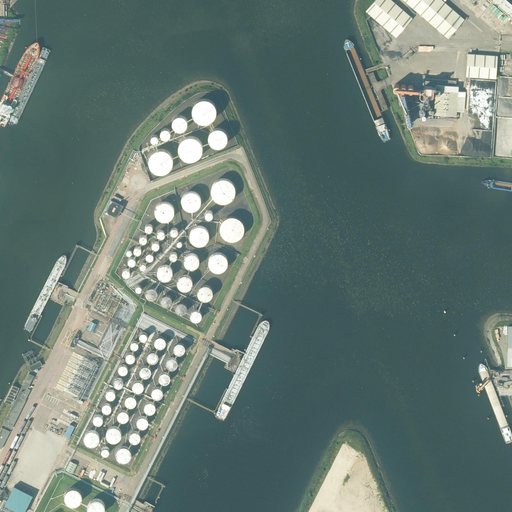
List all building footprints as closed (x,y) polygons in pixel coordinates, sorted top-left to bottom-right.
[(412,18),(391,0),(374,0),(366,11),(396,37),(412,18)] [(465,19),(443,0),(403,0),(448,38),(455,30),(465,19)] [(459,0),(498,34),(511,18),(489,0),(459,0)] [(511,4),(507,0),(491,0),(511,17),(511,4)] [(497,56),(467,54),(466,76),(496,78),(497,56)] [(425,84),(433,84),(433,86),(426,85),(424,86),(423,87),(423,88),(420,88),(420,91),(423,91),(423,93),(423,94),(424,95),(425,95),(430,96),(431,96),(432,95),(433,95),(433,93),(436,93),(434,115),(456,116),(459,86),(456,86),(456,81),(426,78),(425,84)] [(199,100),(198,101),(197,101),(196,102),(195,103),(195,104),(194,105),(193,106),(193,107),(193,108),(193,109),(193,110),(193,112),(193,113),(193,114),(193,115),(194,116),(194,117),(195,118),(196,119),(197,120),(199,121),(200,122),(201,122),(202,122),(203,123),(204,123),(205,123),(206,123),(208,122),(209,122),(210,122),(211,121),(212,120),(213,120),(213,119),(214,118),(215,117),(215,116),(216,115),(216,113),(216,112),(216,111),(216,110),(216,109),(216,108),(215,107),(215,106),(214,104),(213,103),(212,102),(211,101),(210,100),(209,100),(208,99),(207,99),(206,99),(205,99),(203,99),(202,99),(201,99),(200,100),(199,100)] [(176,117),(175,117),(174,118),(174,119),(173,120),(173,121),(173,122),(172,122),(172,123),(173,124),(173,125),(173,126),(173,127),(174,127),(174,128),(175,128),(175,129),(176,129),(177,129),(177,130),(178,130),(179,130),(180,130),(181,130),(182,130),(183,130),(184,129),(185,128),(186,127),(186,126),(187,125),(187,124),(187,123),(187,122),(187,121),(187,120),(186,120),(186,119),(185,118),(185,117),(184,117),(183,116),(182,116),(181,116),(180,116),(179,116),(178,116),(177,116),(176,117)] [(162,129),(162,130),(161,130),(161,131),(161,132),(160,133),(161,134),(161,135),(161,136),(162,136),(162,137),(163,137),(164,138),(165,138),(166,138),(167,138),(168,137),(169,137),(169,136),(170,135),(170,134),(170,133),(170,132),(170,131),(169,130),(169,129),(168,129),(167,128),(166,128),(165,128),(164,128),(163,129),(162,129)] [(214,129),(213,130),(212,130),(211,131),(211,132),(210,133),(209,134),(209,135),(209,136),(209,137),(209,138),(209,139),(209,140),(209,141),(210,142),(211,143),(211,144),(212,145),(213,145),(213,146),(214,146),(215,147),(216,147),(217,147),(218,147),(219,147),(220,147),(221,147),(222,147),(222,146),(223,146),(224,145),(225,145),(225,144),(226,143),(227,142),(227,141),(228,140),(228,139),(228,138),(228,137),(228,136),(228,135),(227,134),(226,133),(226,132),(225,131),(224,130),(223,130),(222,129),(221,128),(220,128),(219,128),(218,128),(217,128),(216,128),(215,129),(214,129)] [(191,160),(193,160),(194,160),(195,159),(196,159),(197,158),(198,158),(199,157),(200,156),(200,155),(201,154),(202,153),(202,152),(202,151),(202,149),(203,148),(202,147),(202,146),(202,145),(202,144),(201,143),(201,142),(200,141),(199,140),(198,139),(197,138),(196,138),(195,137),(194,137),(193,136),(192,136),(190,136),(189,136),(188,137),(187,137),(186,137),(185,138),(184,138),(183,139),(182,140),(181,141),(180,142),(180,143),(179,144),(179,145),(179,146),(179,147),(179,148),(179,149),(179,151),(179,152),(179,153),(180,154),(181,155),(181,156),(182,157),(183,158),(184,158),(185,159),(186,159),(187,160),(188,160),(189,160),(191,160)] [(149,165),(150,166),(150,167),(151,168),(152,169),(153,170),(154,171),(155,171),(156,172),(157,172),(158,173),(159,173),(160,173),(161,173),(163,173),(164,173),(165,172),(166,172),(167,171),(168,171),(169,170),(170,169),(170,168),(171,167),(172,166),(172,165),(172,164),(173,163),(173,162),(173,160),(173,159),(172,158),(172,157),(171,156),(171,155),(170,154),(169,153),(169,152),(168,151),(167,151),(166,150),(165,150),(163,149),(162,149),(161,149),(160,149),(159,149),(158,149),(157,150),(155,150),(154,151),(153,151),(153,152),(152,153),(151,154),(150,155),(150,156),(149,157),(149,158),(149,159),(149,161),(149,162),(149,163),(149,164),(149,165)] [(213,197),(214,198),(215,199),(216,200),(217,200),(218,201),(219,201),(220,202),(221,202),(222,202),(223,202),(225,202),(226,202),(227,202),(228,202),(229,201),(230,201),(231,200),(232,199),(233,198),(233,197),(234,196),(235,195),(235,194),(235,193),(236,192),(236,191),(236,190),(235,188),(235,187),(235,186),(234,185),(234,184),(233,183),(232,182),(232,181),(231,181),(230,180),(229,179),(228,179),(226,179),(225,179),(224,178),(223,178),(222,179),(221,179),(219,179),(218,180),(217,180),(216,181),(215,182),(215,183),(214,183),(213,184),(213,185),(212,187),(212,188),(212,189),(212,190),(212,191),(212,192),(212,194),(212,195),(213,196),(213,197)] [(185,193),(184,194),(184,195),(183,195),(183,196),(183,197),(182,198),(182,199),(182,200),(182,201),(182,202),(182,203),(183,203),(183,204),(183,205),(184,206),(185,207),(186,208),(187,209),(188,209),(189,210),(190,210),(191,210),(192,210),(193,210),(194,210),(195,209),(196,209),(197,208),(198,208),(198,207),(199,206),(200,206),(200,205),(200,204),(201,203),(201,202),(201,201),(201,200),(201,199),(201,198),(200,198),(200,197),(200,196),(199,195),(199,194),(198,194),(197,193),(196,193),(196,192),(195,192),(194,191),(193,191),(192,191),(191,191),(190,191),(189,191),(188,192),(187,192),(186,193),(185,193)] [(111,200),(105,212),(117,218),(123,206),(111,200)] [(159,204),(158,204),(157,205),(157,206),(156,207),(156,208),(155,209),(155,210),(155,211),(155,212),(155,213),(156,214),(156,215),(156,216),(157,216),(157,217),(158,218),(159,218),(159,219),(160,219),(161,220),(162,220),(163,220),(164,220),(165,221),(166,220),(167,220),(168,220),(169,219),(170,219),(171,218),(172,217),(173,216),(174,215),(174,214),(174,213),(174,212),(174,211),(174,210),(174,209),(174,208),(173,207),(173,206),(172,205),(171,204),(170,203),(169,203),(168,202),(167,202),(166,202),(165,202),(164,202),(163,202),(162,202),(161,202),(160,203),(159,203),(159,204)] [(226,218),(225,219),(224,220),(224,221),(223,222),(222,223),(222,224),(221,225),(221,226),(221,227),(221,228),(221,230),(221,231),(221,232),(222,233),(222,234),(223,235),(224,236),(225,237),(225,238),(226,238),(227,239),(228,239),(229,240),(231,240),(232,240),(233,240),(234,240),(235,240),(236,240),(238,239),(239,239),(240,238),(241,238),(241,237),(242,236),(243,235),(244,234),(244,233),(244,232),(245,231),(245,229),(245,228),(245,227),(245,226),(244,225),(244,224),(243,223),(243,222),(242,221),(241,220),(240,219),(239,218),(238,218),(237,217),(236,217),(235,217),(234,216),(233,216),(232,216),(230,217),(229,217),(228,217),(227,218),(226,218)] [(193,228),(193,229),(192,230),(192,231),(191,231),(191,232),(191,233),(191,234),(190,235),(190,236),(191,237),(191,238),(191,239),(192,240),(192,241),(193,242),(194,242),(194,243),(195,243),(196,244),(197,244),(198,244),(199,245),(200,245),(201,245),(202,244),(203,244),(204,244),(205,243),(206,243),(206,242),(207,241),(208,241),(208,240),(208,239),(209,238),(209,237),(209,236),(209,235),(209,234),(209,233),(209,232),(208,231),(208,230),(207,230),(207,229),(206,228),(205,228),(205,227),(204,227),(203,226),(202,226),(201,226),(200,226),(199,226),(198,226),(197,226),(196,226),(196,227),(195,227),(194,228),(193,228)] [(186,256),(186,257),(185,257),(185,258),(185,259),(185,260),(185,261),(185,262),(185,263),(185,264),(186,264),(186,265),(187,266),(188,267),(189,267),(189,268),(190,268),(191,268),(192,268),(193,268),(194,268),(195,267),(196,267),(197,266),(198,265),(199,264),(199,263),(199,262),(199,261),(199,260),(199,259),(199,258),(198,257),(198,256),(197,256),(197,255),(196,254),(195,254),(194,254),(193,253),(192,253),(191,253),(190,254),(189,254),(188,254),(188,255),(187,255),(187,256),(186,256)] [(211,256),(211,257),(210,258),(210,259),(210,260),(210,261),(210,262),(210,263),(210,264),(210,265),(211,266),(211,267),(211,268),(212,268),(213,269),(213,270),(214,270),(215,271),(216,271),(217,271),(218,271),(218,272),(219,272),(220,272),(221,271),(222,271),(223,271),(224,270),(225,270),(225,269),(226,269),(227,268),(227,267),(228,266),(228,265),(228,264),(229,263),(229,262),(229,261),(228,260),(228,259),(228,258),(227,258),(227,257),(226,256),(226,255),(225,255),(224,254),(223,254),(222,253),(221,253),(220,253),(219,253),(218,253),(217,253),(216,253),(215,254),(214,254),(213,255),(212,256),(211,256)] [(159,268),(158,269),(158,270),(158,271),(158,272),(158,273),(158,274),(158,275),(159,275),(159,276),(159,277),(160,277),(160,278),(161,278),(162,278),(162,279),(163,279),(164,279),(165,279),(166,279),(167,279),(168,279),(169,278),(170,278),(171,277),(171,276),(172,276),(172,275),(172,274),(172,273),(173,273),(172,272),(172,271),(172,270),(172,269),(171,268),(171,267),(170,267),(169,266),(168,265),(167,265),(166,265),(165,265),(164,265),(163,265),(162,266),(161,266),(160,267),(159,268)] [(179,279),(178,280),(178,281),(178,282),(178,283),(178,284),(178,285),(179,286),(179,287),(180,287),(180,288),(181,288),(181,289),(182,289),(183,289),(183,290),(184,290),(185,290),(186,290),(187,290),(188,290),(188,289),(189,289),(190,288),(191,288),(191,287),(192,287),(192,286),(192,285),(193,284),(193,283),(193,282),(193,281),(192,280),(192,279),(192,278),(191,278),(191,277),(190,277),(189,276),(188,276),(187,275),(186,275),(185,275),(184,275),(183,275),(182,276),(181,276),(180,277),(179,278),(179,279)] [(200,289),(199,289),(199,290),(199,291),(198,292),(198,293),(199,294),(199,295),(199,296),(200,297),(201,298),(202,299),(203,299),(204,300),(205,300),(206,300),(207,300),(208,300),(209,299),(210,299),(210,298),(211,298),(211,297),(212,297),(212,296),(213,295),(213,294),(213,293),(213,292),(213,291),(213,290),(212,289),(212,288),(211,287),(210,287),(210,286),(209,286),(208,286),(207,285),(206,285),(205,285),(204,285),(204,286),(203,286),(202,286),(201,287),(200,288),(200,289)] [(148,288),(148,289),(147,290),(147,291),(146,292),(146,293),(146,294),(147,294),(147,295),(147,296),(148,297),(149,297),(149,298),(150,298),(151,298),(152,298),(153,298),(154,298),(155,297),(156,297),(156,296),(157,296),(157,295),(157,294),(157,293),(157,292),(157,291),(157,290),(156,290),(156,289),(155,289),(155,288),(154,288),(153,287),(152,287),(151,287),(150,288),(149,288),(148,288)] [(163,296),(162,296),(162,297),(162,298),(161,298),(161,299),(161,300),(161,301),(161,302),(162,303),(163,304),(163,305),(164,305),(165,305),(166,306),(167,306),(168,305),(169,305),(170,305),(170,304),(171,304),(171,303),(172,302),(172,301),(172,300),(172,299),(172,298),(171,297),(171,296),(170,296),(169,295),(168,295),(167,295),(166,295),(165,295),(164,295),(163,296)] [(177,304),(177,305),(176,306),(176,307),(176,308),(176,309),(177,310),(177,311),(178,311),(178,312),(179,312),(179,313),(180,313),(181,313),(182,313),(183,313),(184,313),(185,312),(186,312),(186,311),(187,311),(187,310),(187,309),(187,308),(187,307),(187,306),(187,305),(186,304),(185,303),(184,303),(184,302),(183,302),(182,302),(181,302),(180,302),(179,303),(178,303),(178,304),(177,304)] [(192,312),(192,313),(191,313),(191,314),(191,315),(191,316),(191,317),(192,318),(192,319),(193,319),(193,320),(194,320),(195,320),(195,321),(196,321),(197,321),(198,321),(199,320),(200,320),(200,319),(201,319),(201,318),(202,318),(202,317),(202,316),(202,315),(202,314),(202,313),(201,312),(200,311),(199,311),(199,310),(198,310),(197,310),(196,310),(195,310),(194,310),(193,311),(193,312),(192,312)] [(92,332),(96,324),(91,321),(87,329),(92,332)] [(158,337),(157,338),(156,338),(156,339),(156,340),(155,340),(155,341),(155,342),(155,343),(156,344),(156,345),(157,345),(157,346),(158,346),(159,347),(160,347),(161,347),(162,347),(163,347),(164,346),(165,346),(165,345),(166,344),(166,343),(166,342),(166,341),(166,340),(166,339),(165,339),(165,338),(164,337),(163,337),(162,336),(161,336),(160,336),(159,336),(159,337),(158,337)] [(177,344),(176,344),(176,345),(175,346),(175,347),(175,348),(175,349),(175,350),(175,351),(176,351),(176,352),(177,352),(177,353),(178,353),(179,353),(180,354),(181,354),(182,353),(183,353),(184,352),(185,352),(185,351),(185,350),(186,350),(186,349),(186,348),(186,347),(185,347),(185,346),(185,345),(184,345),(184,344),(183,344),(183,343),(182,343),(181,343),(180,343),(179,343),(178,343),(177,343),(177,344)] [(150,352),(149,353),(148,354),(148,355),(148,356),(148,357),(148,358),(148,359),(149,359),(149,360),(150,360),(150,361),(151,361),(151,362),(152,362),(153,362),(154,362),(155,362),(156,362),(156,361),(157,361),(157,360),(158,360),(158,359),(159,358),(159,357),(159,356),(159,355),(158,354),(158,353),(157,352),(156,352),(155,351),(154,351),(153,351),(152,351),(151,351),(151,352),(150,352)] [(128,353),(128,354),(127,354),(127,355),(127,356),(126,357),(127,358),(127,359),(128,360),(128,361),(129,361),(130,361),(131,361),(132,361),(133,361),(134,360),(135,360),(135,359),(135,358),(135,357),(135,356),(135,355),(134,354),(133,354),(133,353),(132,353),(131,353),(130,353),(129,353),(128,353)] [(172,357),(171,358),(170,358),(169,359),(168,359),(168,360),(168,361),(167,361),(167,362),(167,363),(167,364),(167,365),(168,365),(168,366),(168,367),(169,367),(170,368),(171,368),(172,369),(173,369),(174,369),(175,368),(176,368),(176,367),(177,367),(177,366),(178,366),(178,365),(178,364),(178,363),(178,362),(178,361),(178,360),(177,360),(177,359),(176,359),(176,358),(175,358),(174,358),(174,357),(173,357),(172,357)] [(44,366),(41,361),(41,360),(30,366),(33,371),(44,366)] [(121,365),(120,366),(119,367),(119,368),(119,369),(119,370),(120,371),(120,372),(121,372),(121,373),(122,373),(123,373),(124,373),(125,373),(126,372),(127,371),(127,370),(128,370),(128,369),(128,368),(127,367),(127,366),(126,365),(125,365),(124,365),(123,364),(122,365),(121,365)] [(142,367),(142,368),(141,368),(141,369),(141,370),(141,371),(141,372),(141,373),(141,374),(142,374),(142,375),(143,376),(144,376),(145,376),(146,377),(147,376),(148,376),(149,376),(149,375),(150,375),(151,374),(151,373),(151,372),(151,371),(151,370),(151,369),(151,368),(150,368),(150,367),(149,367),(148,366),(147,366),(146,366),(145,366),(144,366),(143,367),(142,367)] [(170,381),(170,380),(171,380),(171,379),(171,378),(171,377),(171,376),(171,375),(170,375),(170,374),(169,374),(169,373),(168,373),(167,373),(167,372),(166,372),(165,372),(164,372),(163,373),(162,373),(162,374),(161,374),(161,375),(160,376),(160,377),(160,378),(160,379),(160,380),(161,380),(161,381),(162,382),(163,383),(164,383),(165,383),(166,383),(167,383),(168,383),(168,382),(169,382),(170,381)] [(30,373),(23,386),(28,389),(35,376),(30,373)] [(123,381),(123,380),(123,379),(122,379),(121,378),(120,378),(119,378),(118,378),(117,379),(116,379),(116,380),(115,380),(115,381),(115,382),(115,383),(115,384),(115,385),(116,385),(116,386),(117,386),(118,386),(118,387),(119,387),(120,387),(121,386),(122,386),(122,385),(123,385),(123,384),(124,383),(124,382),(124,381),(123,381)] [(135,382),(134,382),(134,383),(134,384),(133,384),(133,385),(133,386),(133,387),(134,388),(134,389),(135,390),(136,390),(136,391),(137,391),(138,391),(139,391),(140,391),(141,391),(142,391),(142,390),(143,390),(143,389),(144,389),(144,388),(144,387),(144,386),(144,385),(144,384),(144,383),(143,383),(143,382),(142,382),(142,381),(141,381),(140,381),(139,380),(138,380),(137,381),(136,381),(135,382)] [(31,390),(28,389),(23,386),(23,387),(17,400),(14,399),(19,388),(13,384),(5,401),(11,404),(12,402),(15,403),(4,425),(12,429),(22,410),(27,401),(26,401),(29,395),(31,390)] [(155,388),(154,388),(154,389),(153,389),(153,390),(153,391),(153,392),(153,393),(153,394),(153,395),(154,396),(155,397),(156,397),(156,398),(157,398),(158,398),(159,398),(160,398),(160,397),(161,397),(162,397),(162,396),(163,395),(163,394),(163,393),(164,393),(164,392),(163,391),(163,390),(163,389),(162,389),(162,388),(161,388),(160,387),(159,387),(158,387),(157,387),(156,387),(155,388)] [(108,391),(107,391),(107,392),(107,393),(107,394),(107,395),(107,396),(108,397),(108,398),(109,398),(110,398),(110,399),(111,399),(112,398),(113,398),(114,398),(115,397),(115,396),(115,395),(116,395),(116,394),(116,393),(115,393),(115,392),(115,391),(114,391),(114,390),(113,390),(112,390),(111,390),(110,390),(109,390),(108,391)] [(128,397),(127,397),(127,398),(126,398),(126,399),(126,400),(126,401),(126,402),(126,403),(127,403),(127,404),(128,404),(128,405),(129,405),(129,406),(130,406),(132,406),(133,406),(134,406),(134,405),(135,405),(136,404),(136,403),(137,403),(137,402),(137,401),(137,400),(137,399),(137,398),(136,398),(136,397),(135,397),(135,396),(134,396),(133,396),(133,395),(132,395),(131,395),(130,395),(129,395),(129,396),(128,396),(128,397)] [(148,402),(147,403),(146,404),(146,405),(146,406),(145,406),(145,407),(145,408),(146,409),(146,410),(147,411),(148,412),(149,412),(150,413),(151,413),(152,413),(152,412),(153,412),(154,412),(154,411),(155,411),(155,410),(156,410),(156,409),(156,408),(156,407),(156,406),(156,405),(155,404),(154,403),(153,402),(152,402),(151,402),(150,402),(149,402),(148,402)] [(104,405),(103,405),(103,406),(103,407),(103,408),(103,409),(103,410),(104,410),(104,411),(105,412),(106,412),(107,412),(108,412),(109,412),(110,411),(111,410),(111,409),(111,408),(111,407),(111,406),(111,405),(110,405),(110,404),(109,404),(108,404),(108,403),(107,403),(106,403),(105,404),(104,404),(104,405)] [(120,412),(119,412),(119,413),(119,414),(118,414),(118,415),(118,416),(118,417),(119,417),(119,418),(119,419),(120,419),(120,420),(121,420),(122,421),(123,421),(124,421),(125,421),(126,421),(126,420),(127,420),(127,419),(128,419),(128,418),(129,418),(129,417),(129,416),(129,415),(129,414),(129,413),(128,412),(127,412),(127,411),(126,411),(126,410),(125,410),(124,410),(123,410),(122,410),(121,411),(120,411),(120,412)] [(96,415),(95,416),(95,417),(94,417),(94,418),(94,419),(94,420),(94,421),(94,422),(95,422),(95,423),(96,423),(97,423),(97,424),(98,424),(99,424),(100,424),(101,423),(102,423),(102,422),(103,422),(103,421),(103,420),(103,419),(103,418),(103,417),(102,416),(101,415),(100,415),(99,414),(98,414),(97,415),(96,415)] [(140,417),(140,418),(139,418),(139,419),(138,420),(138,421),(138,422),(138,423),(139,424),(139,425),(140,425),(140,426),(141,426),(142,427),(143,427),(144,427),(145,427),(146,427),(146,426),(147,426),(148,425),(148,424),(149,424),(149,423),(149,422),(149,421),(149,420),(148,419),(148,418),(147,418),(147,417),(146,417),(145,417),(145,416),(144,416),(143,416),(142,416),(142,417),(141,417),(140,417)] [(110,428),(109,428),(109,429),(108,429),(108,430),(107,431),(107,432),(107,433),(107,434),(107,435),(107,436),(108,437),(108,438),(109,439),(110,440),(111,441),(112,441),(113,441),(114,441),(115,441),(116,441),(117,441),(118,441),(118,440),(119,440),(119,439),(120,439),(120,438),(121,438),(121,437),(122,436),(122,435),(122,434),(122,433),(122,432),(121,431),(121,430),(120,429),(120,428),(119,428),(118,428),(118,427),(117,427),(116,427),(116,426),(115,426),(114,426),(113,426),(112,427),(111,427),(110,428)] [(3,427),(0,432),(0,447),(2,448),(11,431),(3,427)] [(87,443),(88,444),(89,444),(90,445),(91,445),(92,445),(93,445),(94,445),(95,445),(96,444),(97,444),(97,443),(98,442),(99,441),(99,440),(100,439),(100,438),(100,437),(100,436),(99,435),(99,434),(98,433),(98,432),(97,432),(97,431),(96,431),(95,431),(95,430),(94,430),(93,430),(92,430),(91,430),(90,430),(89,431),(88,431),(88,432),(87,432),(87,433),(86,433),(86,434),(85,435),(85,436),(85,437),(85,438),(85,439),(85,440),(85,441),(86,442),(87,443)] [(133,432),(132,432),(132,433),(131,433),(131,434),(130,435),(130,436),(130,437),(130,438),(131,438),(131,439),(131,440),(132,441),(133,441),(133,442),(134,442),(135,442),(137,442),(138,442),(139,441),(140,440),(140,439),(141,439),(141,438),(141,437),(141,436),(141,435),(141,434),(140,434),(140,433),(139,432),(138,432),(138,431),(137,431),(136,431),(135,431),(134,431),(133,432)] [(126,446),(125,446),(124,446),(123,446),(122,446),(122,447),(121,447),(120,447),(120,448),(119,448),(119,449),(118,449),(118,450),(117,451),(117,452),(117,453),(117,454),(117,455),(117,456),(118,457),(118,458),(119,459),(120,460),(121,460),(121,461),(122,461),(123,461),(124,461),(125,461),(126,461),(127,461),(128,460),(129,460),(130,459),(131,458),(131,457),(132,456),(132,455),(132,454),(132,453),(132,452),(132,451),(131,450),(130,449),(130,448),(129,448),(129,447),(128,447),(127,446),(126,446)] [(71,460),(67,469),(73,473),(78,464),(71,460)] [(83,497),(83,496),(83,495),(83,493),(82,492),(82,491),(81,490),(80,489),(79,489),(78,488),(77,488),(76,487),(75,487),(74,487),(73,487),(71,488),(70,488),(69,489),(68,489),(68,490),(67,491),(66,492),(66,493),(66,495),(66,496),(66,497),(66,498),(66,499),(67,500),(68,501),(68,502),(69,503),(70,503),(71,504),(73,504),(74,504),(75,504),(76,504),(77,504),(78,503),(79,503),(80,502),(81,501),(82,500),(82,499),(83,498),(83,497)] [(375,502),(361,496),(358,501),(372,508),(375,502)] [(103,511),(104,511),(105,510),(105,509),(105,508),(105,507),(105,506),(105,505),(105,504),(104,503),(103,502),(103,501),(102,500),(101,499),(100,499),(98,499),(97,498),(96,498),(95,499),(94,499),(93,499),(92,500),(91,501),(90,502),(89,503),(89,504),(88,505),(88,506),(88,507),(88,508),(88,509),(89,510),(89,511),(103,511)]
